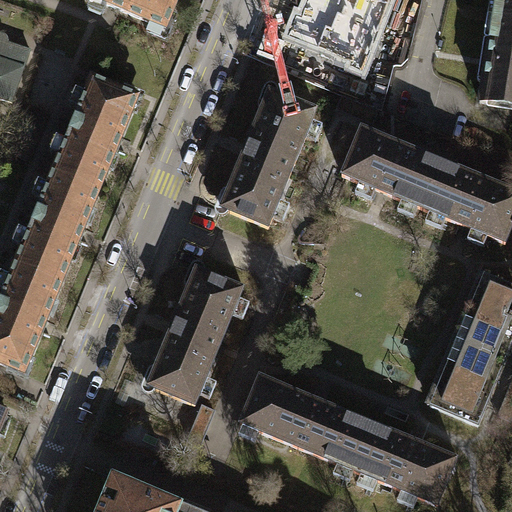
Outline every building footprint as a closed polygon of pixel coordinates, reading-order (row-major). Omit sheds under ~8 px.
[(176,0),(94,0),(164,28),(176,0)] [(295,13),(286,36),(353,61),(350,67),(364,72),(390,0),(307,0),(302,16),(295,13)] [(511,0),(495,0),(493,17),(511,19),(511,0)] [(511,19),(493,17),(479,103),(511,108),(511,19)] [(0,40),(0,98),(13,103),(30,51),(0,40)] [(91,78),(53,172),(99,190),(137,97),(91,78)] [(269,92),(221,211),(268,230),(316,111),(269,92)] [(341,178),(423,212),(443,162),(361,129),(341,178)] [(423,212),(505,246),(511,227),(511,190),(443,162),(423,212)] [(53,172),(16,263),(62,282),(99,190),(53,172)] [(16,263),(0,300),(0,364),(24,374),(62,282),(16,263)] [(147,389),(196,409),(245,290),(196,270),(147,389)] [(431,407),(479,427),(511,347),(511,314),(507,312),(511,299),(511,287),(485,276),(431,407)] [(241,425),(356,473),(375,426),(261,378),(241,425)] [(356,473),(438,507),(458,459),(375,426),(356,473)] [(200,511),(181,504),(107,474),(91,511),(200,511)]
